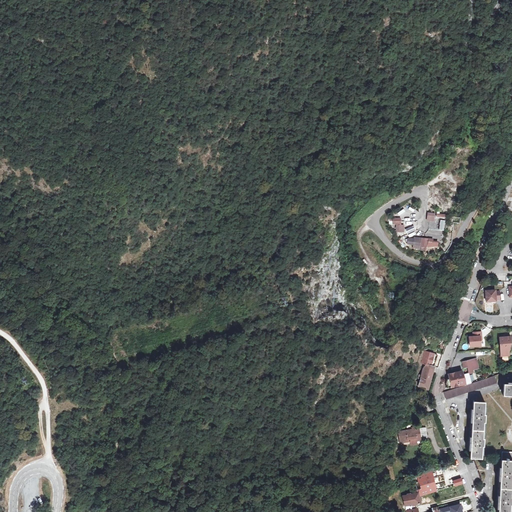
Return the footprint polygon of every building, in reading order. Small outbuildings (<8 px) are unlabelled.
[(420,249),(421,238),(414,237),(414,238),(408,238),(407,245),(413,245),(413,248),(420,249)] [(433,239),(429,239),(428,247),(438,246),(438,241),(433,241),(433,239)] [(496,302),(496,300),(500,300),(499,292),(495,292),(495,291),(486,291),(486,302),(496,302)] [(469,337),(470,346),(481,346),(480,340),(480,336),(481,336),(481,332),(473,333),(473,337),(469,337)] [(503,335),(493,335),(494,346),(504,345),(504,344),(508,344),(507,336),(503,336),(503,335)] [(501,355),(506,354),(505,352),(508,351),(511,347),(510,346),(510,343),(511,343),(511,337),(499,337),(501,355)] [(427,373),(422,389),(423,390),(431,392),(435,381),(438,370),(437,369),(439,364),(441,357),(433,354),(429,368),(431,368),(427,373)] [(475,369),(473,360),(463,363),(465,368),(469,367),(471,374),(474,373),(473,370),(475,369)] [(463,372),(449,375),(449,377),(446,384),(447,389),(464,385),(466,385),(464,376),(463,372)] [(470,384),(465,386),(445,393),(447,400),(497,383),(494,376),(471,384),(470,384)] [(503,395),(511,396),(511,397),(511,382),(507,382),(507,384),(503,384),(503,395)] [(473,410),(471,410),(470,451),(471,451),(471,458),(483,459),(483,447),(484,447),(484,439),(483,439),(484,423),(485,423),(486,415),(484,415),(485,403),(474,402),(473,410)] [(412,443),(412,445),(418,444),(418,441),(422,440),(428,440),(426,428),(400,432),(402,445),(412,443)] [(511,452),(508,452),(508,460),(502,460),(501,468),(500,468),(497,509),(499,509),(498,511),(510,511),(511,505),(511,506),(511,505),(511,497),(511,486),(511,452)] [(420,493),(421,497),(438,491),(435,482),(445,479),(444,476),(448,475),(447,470),(414,478),(416,494),(420,493)] [(453,481),(454,487),(463,484),(462,479),(453,481)] [(405,507),(407,511),(418,509),(417,504),(421,504),(421,497),(420,493),(416,494),(402,497),(405,507)]
